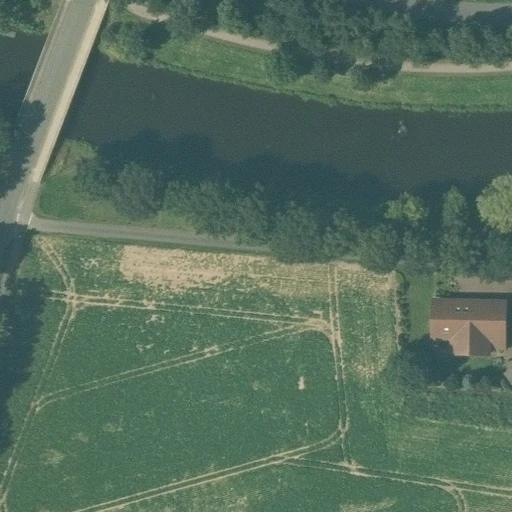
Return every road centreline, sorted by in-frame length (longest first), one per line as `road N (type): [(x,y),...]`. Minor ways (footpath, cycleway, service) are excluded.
road 1 (residential): [(0,230),(83,0)]
road 2 (residential): [(389,0),(511,14)]
